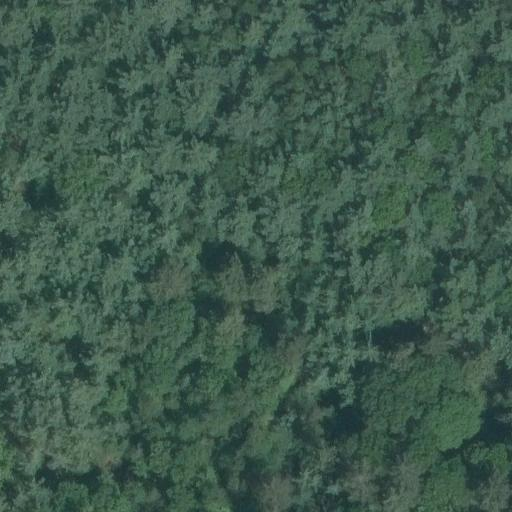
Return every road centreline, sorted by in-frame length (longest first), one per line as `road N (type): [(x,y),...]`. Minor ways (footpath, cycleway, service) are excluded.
road 1 (track): [(407,317),(0,139)]
road 2 (track): [(308,511),(407,317),(511,365)]
